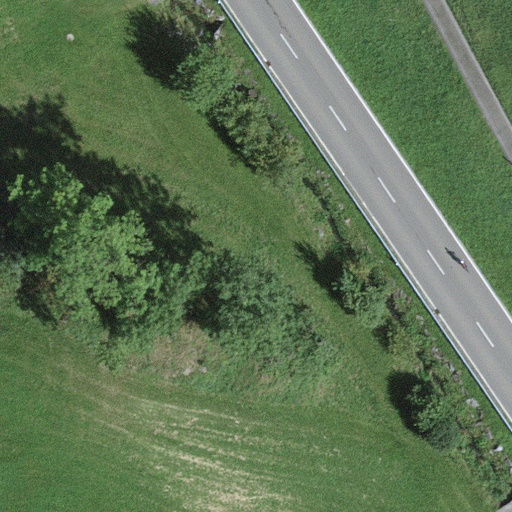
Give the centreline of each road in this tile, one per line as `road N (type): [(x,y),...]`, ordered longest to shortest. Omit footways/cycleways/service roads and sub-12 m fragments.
road 1 (secondary): [(264,0),(511,369)]
road 2 (track): [(433,0),(511,142)]
